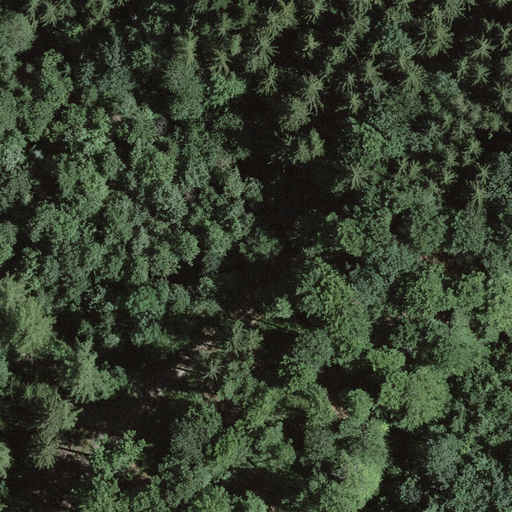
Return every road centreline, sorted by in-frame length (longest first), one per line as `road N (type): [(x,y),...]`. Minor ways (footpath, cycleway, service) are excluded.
road 1 (track): [(491,0),(472,63),(335,226),(189,366),(108,426),(49,511)]
road 2 (track): [(0,328),(108,426)]
